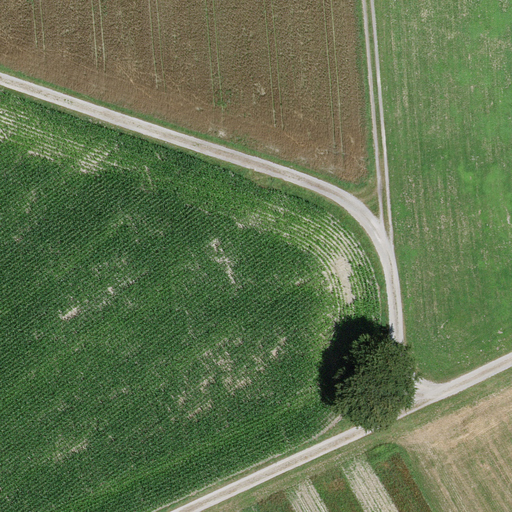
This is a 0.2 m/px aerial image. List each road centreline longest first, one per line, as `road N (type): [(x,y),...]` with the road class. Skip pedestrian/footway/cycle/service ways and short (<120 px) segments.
road 1 (track): [(400,410),(387,260),(352,206),(329,190),(0,77)]
road 2 (track): [(511,358),(183,511)]
road 3 (track): [(387,260),(365,0)]
